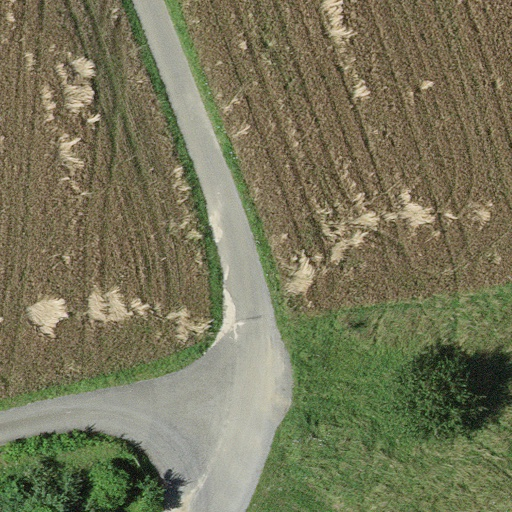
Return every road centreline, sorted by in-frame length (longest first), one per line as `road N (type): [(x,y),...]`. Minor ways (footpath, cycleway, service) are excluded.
road 1 (unclassified): [(257,424),(262,314),(151,0)]
road 2 (unclassified): [(0,429),(108,410),(257,424)]
